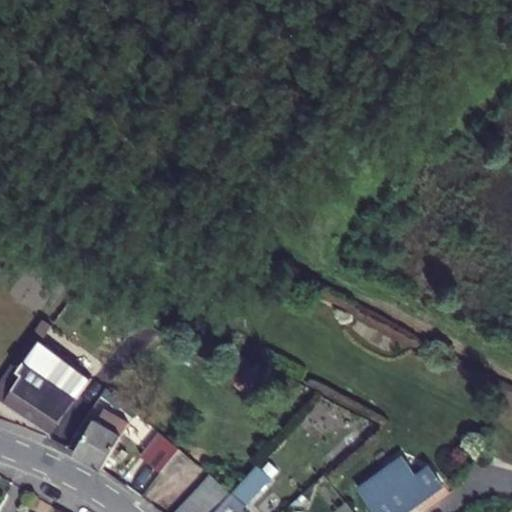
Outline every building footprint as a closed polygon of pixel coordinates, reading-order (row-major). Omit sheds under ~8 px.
[(138,331),(160,317),(107,292),(98,311),(138,331)] [(0,386),(0,394),(8,400),(26,374),(21,370),(44,337),(46,338),(56,324),(49,318),(0,386)] [(26,374),(8,400),(52,432),(89,380),(69,366),(74,359),(46,338),(44,337),(21,370),(26,374)] [(77,453),(104,469),(124,434),(97,418),(77,453)] [(146,457),(157,466),(173,446),(161,438),(146,457)] [(142,493),(162,510),(199,466),(179,449),(142,493)] [(363,488),(381,511),(409,511),(446,483),(431,465),(420,474),(406,455),(363,488)] [(246,511),(237,503),(259,481),(252,473),(228,497),(219,507),(214,511),(246,511)] [(176,511),(214,511),(219,507),(228,497),(208,478),(198,488),(189,499),(179,509),(176,511)]
